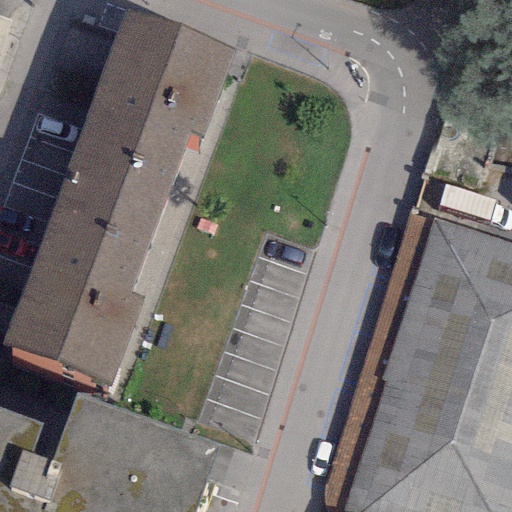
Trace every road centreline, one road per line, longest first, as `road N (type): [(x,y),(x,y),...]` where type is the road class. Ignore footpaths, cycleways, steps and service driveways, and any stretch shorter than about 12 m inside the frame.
road 1 (residential): [(420,66),(286,461)]
road 2 (residential): [(0,393),(51,411),(72,386),(286,461)]
road 3 (residential): [(208,0),(420,66)]
road 4 (residential): [(0,136),(51,0)]
